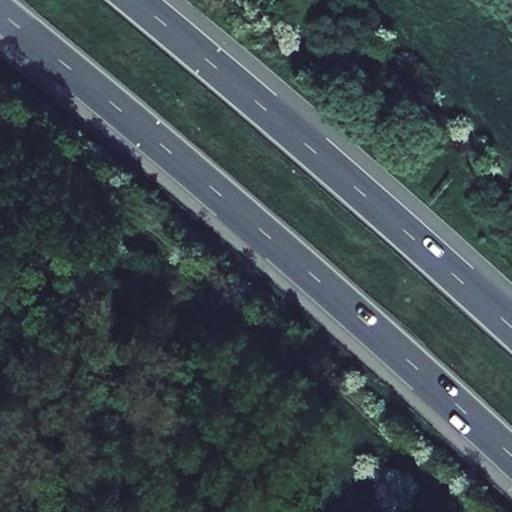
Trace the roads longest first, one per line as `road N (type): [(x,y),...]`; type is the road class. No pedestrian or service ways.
road 1 (motorway): [(0,11),(511,457)]
road 2 (track): [(0,117),(414,454),(467,511)]
road 3 (motorway): [(511,327),(135,0)]
